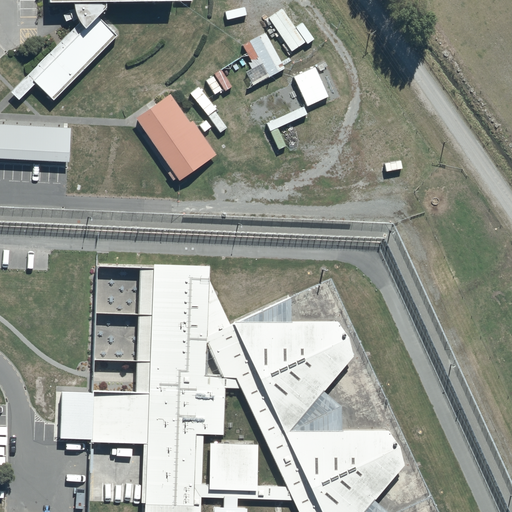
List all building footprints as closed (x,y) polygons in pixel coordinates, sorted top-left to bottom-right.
[(76,0),(79,7),(87,22),(105,0),(76,0)] [(124,29),(104,9),(39,74),(60,94),(124,29)] [(271,28),(241,46),(250,64),(257,61),(267,77),(283,68),(273,51),(282,46),(271,28)] [(220,152),(175,89),(141,113),(186,176),(220,152)] [(99,126),(84,125),(83,131),(81,131),(81,133),(83,133),(83,136),(98,137),(99,126)] [(120,126),(100,126),(100,137),(120,137),(120,126)] [(361,511),(413,456),(396,422),(293,422),(358,350),(341,313),(239,312),(215,261),(103,258),(94,511),(361,511)]
